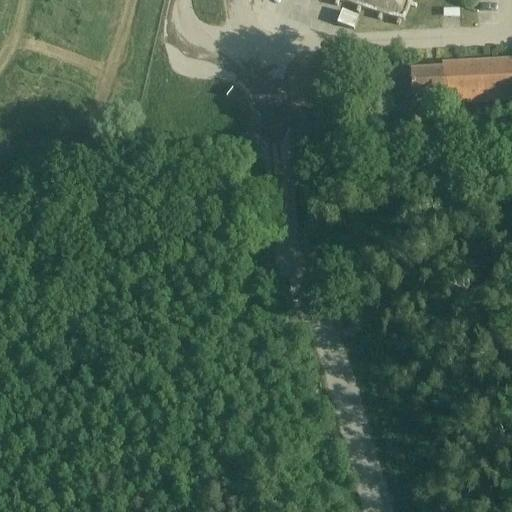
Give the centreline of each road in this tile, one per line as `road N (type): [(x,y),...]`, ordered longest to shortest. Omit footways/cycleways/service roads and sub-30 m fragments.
road 1 (track): [(511,147),(0,174)]
road 2 (unclassified): [(376,511),(320,321),(294,280),(281,230),(278,157)]
road 3 (track): [(129,0),(97,100),(74,130),(0,144)]
